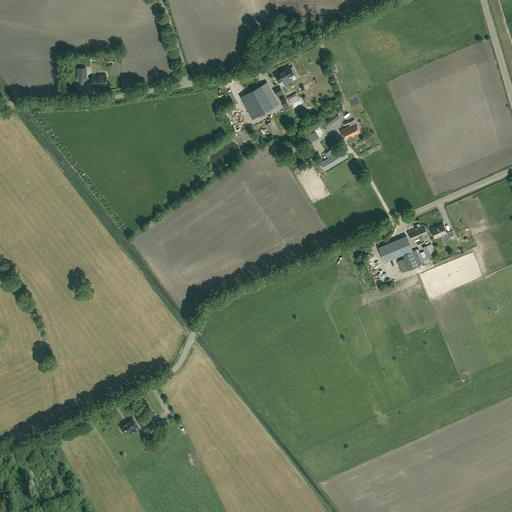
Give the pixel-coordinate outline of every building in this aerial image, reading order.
[(291,68),(289,66),(275,73),(282,86),(296,78),(294,75),(293,73),(296,72),(293,67),(291,68)] [(87,79),(87,70),(78,70),(78,80),(87,79)] [(92,86),(107,85),(107,75),(92,75),(92,86)] [(253,118),(279,105),(274,96),(268,99),(261,86),(247,93),(255,106),(249,110),(253,118)] [(291,98),(299,94),(297,90),(289,94),(291,98)] [(330,125),(340,117),(336,112),(326,120),(330,125)] [(243,129),(239,132),(240,134),(251,128),(249,124),(246,126),(245,123),(241,125),(243,129)] [(360,131),(357,123),(353,125),(352,124),(349,126),(341,130),(345,140),(354,135),(353,134),(360,131)] [(323,133),(327,142),(338,138),(333,125),(329,127),(330,130),(323,133)] [(325,136),(321,127),(317,129),(322,138),(325,136)] [(329,147),(340,143),(338,138),(327,143),(329,147)] [(325,170),(349,157),(344,149),(321,163),(325,170)] [(440,235),(447,232),(443,223),(431,228),(435,237),(440,235)] [(423,238),(426,237),(425,235),(428,233),(424,224),(420,226),(417,227),(408,231),(412,240),(419,237),(421,240),(417,242),(418,245),(425,242),(423,238)] [(453,230),(447,232),(440,235),(443,241),(450,238),(449,236),(454,233),(453,230)] [(407,235),(380,247),(386,260),(403,254),(404,258),(401,260),(406,271),(420,265),(425,263),(418,248),(414,250),(414,249),(412,250),(407,235)] [(431,244),(423,247),(426,255),(434,252),(431,244)] [(120,426),(125,434),(130,431),(135,428),(137,426),(133,418),(127,422),(127,421),(127,422),(126,423),(125,423),(120,426)] [(151,419),(145,422),(141,424),(145,430),(148,427),(151,432),(157,428),(151,419)]
